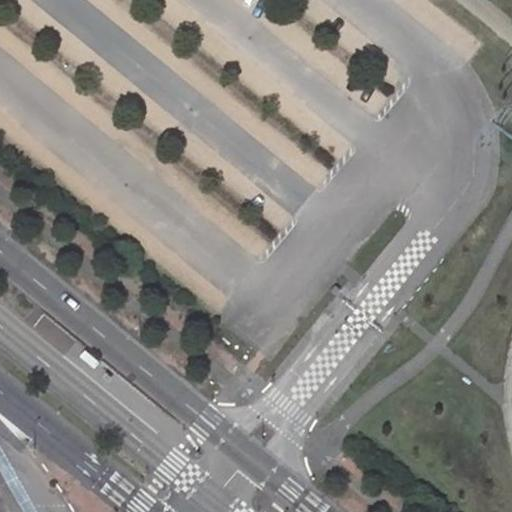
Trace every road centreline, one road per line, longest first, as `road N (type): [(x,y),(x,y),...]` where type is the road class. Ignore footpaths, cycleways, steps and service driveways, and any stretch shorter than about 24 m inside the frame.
road 1 (primary): [(248,456),(0,250)]
road 2 (primary): [(0,394),(145,511)]
